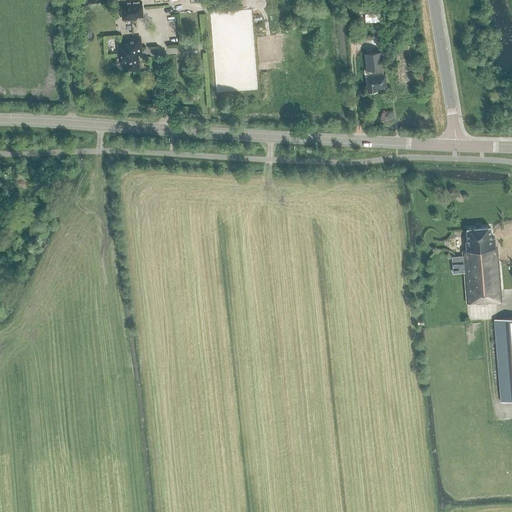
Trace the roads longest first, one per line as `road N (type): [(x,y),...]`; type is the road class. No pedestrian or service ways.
road 1 (tertiary): [(0,119),(454,145)]
road 2 (residential): [(454,145),(433,0)]
